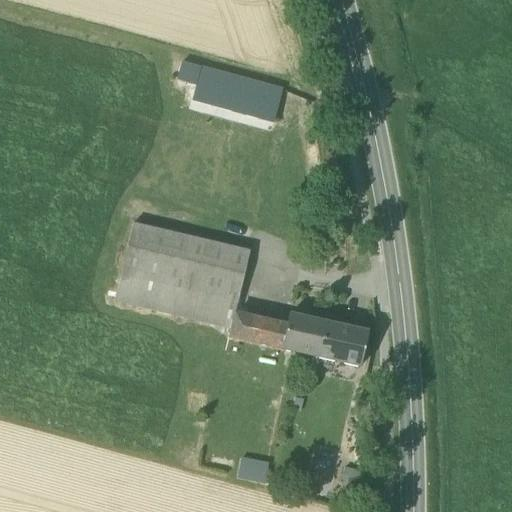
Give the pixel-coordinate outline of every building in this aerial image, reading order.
[(176,82),(195,87),(200,69),(181,64),(176,82)] [(191,104),(272,126),(282,92),(200,69),(195,87),(191,104)] [(112,300),(229,326),(232,315),(232,314),(247,247),(130,220),(112,300)] [(274,314),(272,324),(282,327),(284,316),(274,314)] [(226,340),(239,343),(245,318),(232,315),(229,326),(227,338),(226,340)] [(276,351),(318,360),(326,325),(284,316),(282,327),(276,351)] [(276,351),(282,327),(272,324),(245,318),(239,343),(276,351)] [(367,335),(326,325),(318,360),(359,370),(367,335)] [(234,477),(268,485),(273,463),(239,456),(234,477)] [(361,473),(344,470),(341,484),(358,488),(361,473)]
